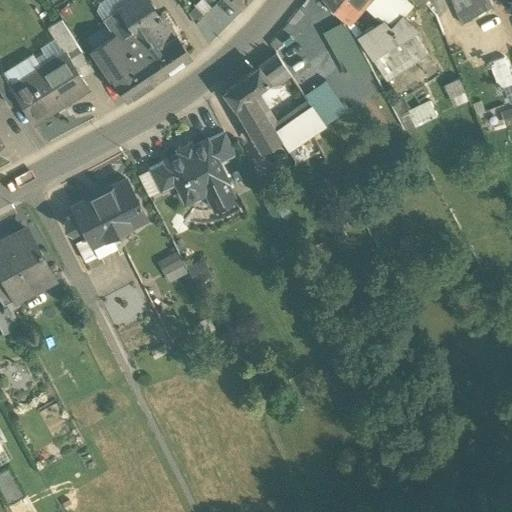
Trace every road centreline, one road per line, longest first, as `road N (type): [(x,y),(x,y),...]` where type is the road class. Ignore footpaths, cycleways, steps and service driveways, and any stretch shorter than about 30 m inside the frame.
road 1 (residential): [(0,208),(193,104),(294,0)]
road 2 (track): [(195,511),(31,191)]
